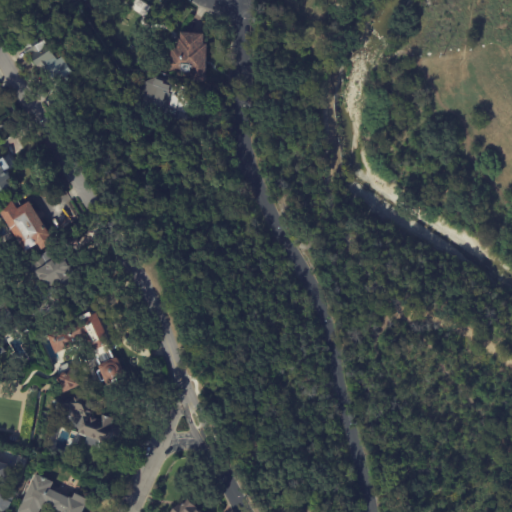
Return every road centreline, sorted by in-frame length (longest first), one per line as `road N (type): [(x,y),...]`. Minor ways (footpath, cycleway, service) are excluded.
road 1 (residential): [(367,511),(322,315),(243,154),(235,120),(241,0)]
road 2 (residential): [(239,511),(126,261),(0,60)]
road 3 (residential): [(124,511),(182,387)]
